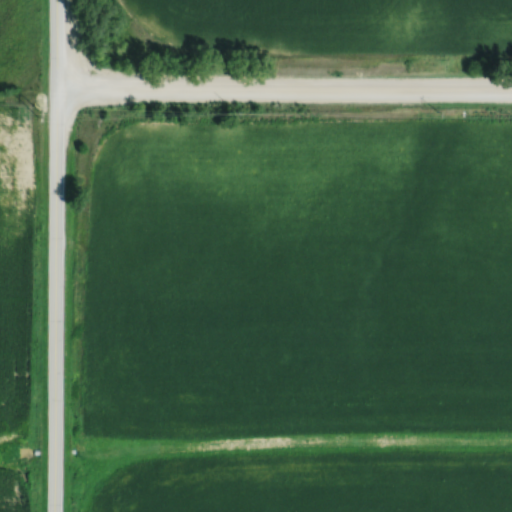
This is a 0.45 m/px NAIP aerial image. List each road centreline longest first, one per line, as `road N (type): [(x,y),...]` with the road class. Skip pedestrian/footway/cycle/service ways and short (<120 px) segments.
road 1 (tertiary): [(58,0),(53,511)]
road 2 (tertiary): [(58,90),(511,88)]
